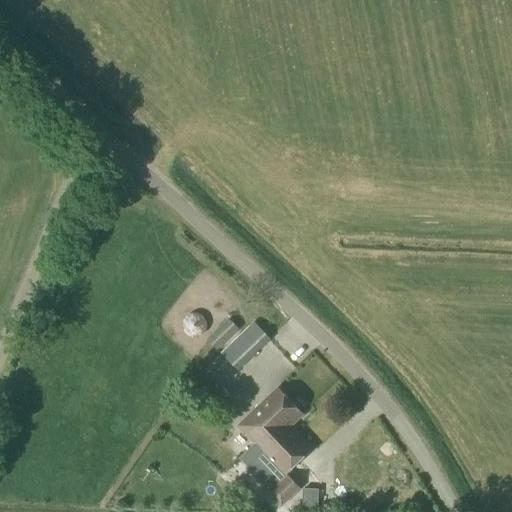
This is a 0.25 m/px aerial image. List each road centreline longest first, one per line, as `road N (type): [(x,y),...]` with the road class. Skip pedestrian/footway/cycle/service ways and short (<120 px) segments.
road 1 (unclassified): [(467,511),(405,404),(0,32)]
road 2 (unknown): [(0,361),(96,126)]
